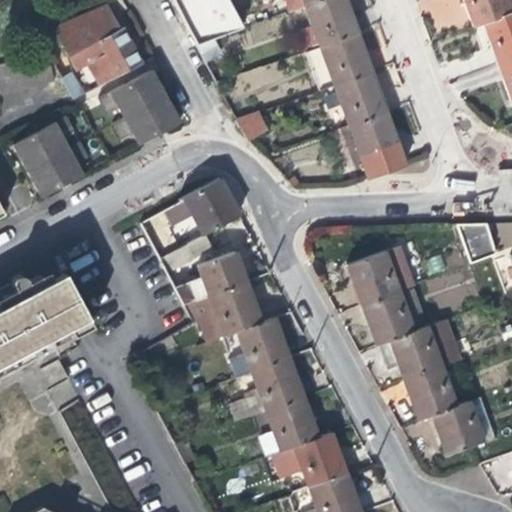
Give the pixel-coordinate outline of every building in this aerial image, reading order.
[(229,0),(175,0),(199,46),(216,40),(245,29),(229,0)] [(283,0),(288,13),(301,9),(325,0),(283,0)] [(299,53),(316,47),(352,35),(356,33),(350,16),(346,17),(344,12),(339,0),(325,0),(301,9),(309,28),(299,32),(297,36),(293,37),(299,53)] [(511,0),(458,0),(461,6),(468,28),(481,24),(511,13),(511,0)] [(103,84),(138,65),(127,46),(105,6),(56,33),(75,69),(91,60),(103,84)] [(490,49),(496,65),(511,59),(511,13),(481,24),(490,49)] [(316,94),(331,88),(367,76),(371,74),(364,55),(360,57),(358,51),(352,35),(316,47),(317,50),(301,56),(316,94)] [(199,46),(207,65),(223,57),(216,40),(199,46)] [(0,92),(51,81),(45,56),(0,65),(0,92)] [(511,59),(496,65),(506,94),(510,107),(511,106),(511,59)] [(58,78),(70,101),(81,96),(68,73),(58,78)] [(97,101),(105,117),(115,112),(117,116),(120,121),(110,126),(119,142),(129,137),(135,148),(150,140),(177,126),(149,73),(97,101)] [(372,87),(367,76),(331,88),(346,127),(386,113),(379,95),(375,97),(372,87)] [(393,133),(386,113),(346,127),(363,172),(400,159),(394,145),(397,144),(393,133)] [(265,130),(257,114),(233,122),(244,143),(265,130)] [(11,146),(39,198),(61,186),(82,176),(76,165),(87,159),(78,143),(68,148),(63,140),(73,134),(64,118),(11,146)] [(196,236),(235,216),(233,212),(235,211),(229,199),(227,200),(225,196),(216,180),(177,202),(191,226),(196,236)] [(183,230),(191,226),(177,202),(170,206),(183,230)] [(157,213),(136,225),(140,232),(161,221),(157,213)] [(470,264),(496,254),(488,224),(458,226),(470,264)] [(181,246),(155,261),(163,275),(188,260),(181,246)] [(351,290),(357,308),(394,294),(407,289),(393,248),(344,266),(351,282),(353,288),(351,290)] [(198,278),(171,290),(180,308),(190,304),(205,298),(239,285),(243,283),(236,265),(232,253),(194,267),(198,278)] [(429,258),(434,274),(445,270),(440,255),(429,258)] [(68,273),(57,279),(87,334),(98,328),(68,273)] [(0,381),(87,334),(57,279),(54,275),(34,285),(28,279),(24,279),(17,280),(15,286),(19,293),(0,303),(0,381)] [(245,298),(239,285),(205,298),(190,304),(197,321),(205,344),(233,333),(258,324),(251,305),(248,306),(245,298)] [(374,347),(377,346),(384,343),(424,329),(410,291),(395,296),(394,294),(357,308),(363,324),(366,324),(369,332),(374,347)] [(190,304),(180,308),(189,324),(197,321),(190,304)] [(233,333),(242,357),(249,374),(282,361),(286,359),(279,341),(275,343),(273,336),(267,320),(258,324),(233,333)] [(397,367),(402,380),(438,368),(452,362),(436,324),(424,329),(384,343),(377,346),(383,363),(386,372),(397,367)] [(231,380),(249,374),(242,357),(225,365),(231,380)] [(248,400),(244,401),(251,418),(263,413),(297,400),(301,399),(294,380),(290,382),(287,374),(282,361),(249,374),(255,391),(249,393),(248,400)] [(453,407),(438,368),(402,380),(399,382),(405,399),(408,398),(411,404),(417,420),(427,416),(453,407)] [(205,389),(204,383),(193,386),(195,392),(205,389)] [(477,398),(466,402),(481,441),(492,437),(477,398)] [(271,434),(279,454),(292,449),(316,440),(309,420),(305,422),(301,412),(297,400),(263,413),(271,434)] [(229,426),(251,418),(244,401),(224,408),(229,426)] [(445,454),(481,441),(466,402),(453,407),(427,416),(434,434),(438,433),(441,443),(445,454)] [(260,461),(279,454),(271,434),(253,441),(260,461)] [(327,435),(316,440),(292,449),(307,489),(342,476),(345,474),(339,456),(335,457),(331,447),(327,435)] [(187,441),(176,446),(185,463),(195,458),(187,441)] [(114,511),(110,510),(90,470),(37,496),(44,508),(36,511),(114,511)] [(347,490),(342,476),(307,489),(314,509),(306,511),(359,511),(353,495),(349,497),(347,490)]
